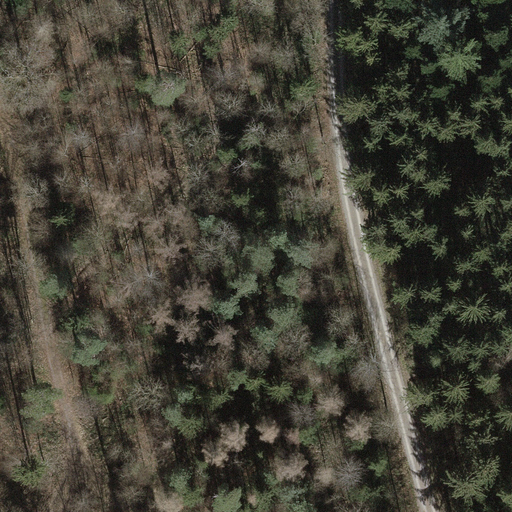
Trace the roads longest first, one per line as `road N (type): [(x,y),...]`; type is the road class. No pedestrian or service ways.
road 1 (track): [(336,0),(344,168),(428,511)]
road 2 (track): [(0,84),(75,437),(122,511)]
